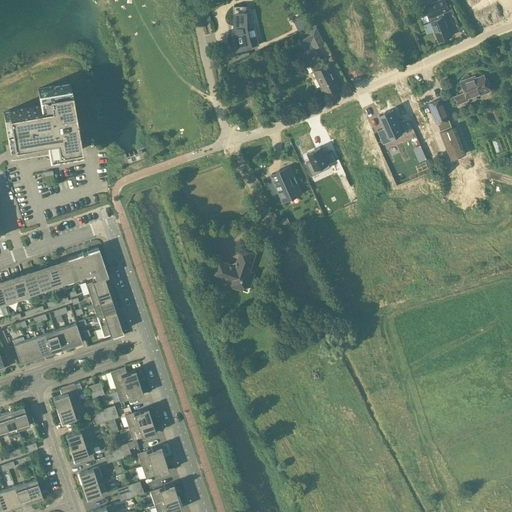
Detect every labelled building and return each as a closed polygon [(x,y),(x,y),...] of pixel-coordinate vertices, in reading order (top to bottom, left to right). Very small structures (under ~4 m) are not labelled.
[(430,18),(443,13),(450,10),(445,0),(438,0),(425,5),(430,18)] [(245,5),(232,6),(234,32),(232,33),(236,49),(259,44),(257,35),(250,37),(248,29),(245,5)] [(300,29),(310,25),(304,13),(295,18),(300,29)] [(438,40),(452,35),(443,13),(430,18),(438,40)] [(314,48),(325,43),(316,26),(298,34),(303,45),(310,41),(311,43),(307,45),(312,56),(304,60),(307,66),(321,60),(318,53),(317,54),(314,48)] [(234,55),(236,60),(250,53),(249,51),(234,55)] [(329,64),(324,66),(313,71),(320,86),(322,85),(325,92),(339,85),(329,64)] [(467,98),(490,89),(484,74),(471,79),(470,78),(461,81),(465,92),(454,96),(457,104),(468,100),(467,98)] [(230,89),(239,89),(240,79),(231,78),(230,89)] [(41,106),(9,111),(14,143),(46,138),(47,141),(47,142),(47,145),(48,149),(63,147),(80,144),(79,139),(79,135),(71,89),(39,94),(41,106)] [(429,103),(437,123),(450,118),(442,98),(429,103)] [(382,127),(375,131),(381,144),(402,135),(401,132),(404,131),(399,120),(396,122),(391,109),(377,115),(382,127)] [(466,153),(455,125),(440,131),(450,159),(466,153)] [(377,152),(369,134),(362,138),(356,126),(343,132),(348,144),(341,147),(347,162),(367,153),(368,156),(377,152)] [(336,160),(332,151),(325,155),(321,146),(308,152),(311,160),(306,163),(311,175),(330,167),(329,163),(336,160)] [(282,198),(300,189),(289,165),(271,174),(275,181),(268,184),(273,194),(279,191),(282,198)] [(347,172),(352,184),(360,181),(354,169),(347,172)] [(96,278),(104,276),(107,275),(99,249),(98,249),(98,247),(88,250),(87,250),(82,252),(66,257),(67,260),(68,260),(74,278),(94,271),(96,278)] [(238,260),(239,260),(238,263),(231,266),(228,265),(229,263),(219,260),(214,274),(230,280),(229,285),(248,291),(254,272),(249,271),(255,253),(241,249),(238,260)] [(56,264),(62,282),(74,278),(68,260),(67,260),(68,260),(56,264)] [(56,264),(45,268),(51,285),(62,282),(56,264)] [(311,296),(323,289),(311,266),(299,272),(311,296)] [(40,289),(51,285),(45,268),(34,272),(40,289)] [(29,293),(40,289),(34,272),(22,276),(29,297),(30,297),(29,293)] [(85,281),(89,293),(108,286),(104,276),(107,275),(104,276),(96,278),(85,281)] [(22,276),(11,279),(18,301),(29,297),(22,276)] [(11,279),(0,283),(0,284),(7,304),(18,301),(11,279)] [(89,305),(111,297),(108,286),(89,293),(92,303),(89,304),(89,305)] [(62,303),(69,301),(67,295),(60,297),(62,303)] [(288,301),(295,316),(307,311),(300,295),(288,301)] [(60,297),(53,300),(55,305),(62,303),(60,297)] [(94,308),(96,314),(115,308),(111,297),(89,305),(90,309),(94,308)] [(53,300),(46,302),(48,308),(55,305),(53,300)] [(100,325),(118,319),(115,308),(96,314),(100,325)] [(124,334),(118,319),(100,325),(103,336),(112,334),(113,338),(124,334)] [(82,342),(76,322),(65,326),(72,345),(82,342)] [(65,326),(55,329),(61,349),(72,345),(65,326)] [(55,329),(45,333),(51,352),(61,349),(55,329)] [(51,352),(45,333),(34,336),(41,355),(51,352)] [(34,336),(24,340),(31,359),(41,355),(34,336)] [(31,359),(24,340),(14,343),(20,362),(31,359)] [(0,354),(0,369),(4,368),(4,366),(9,364),(6,355),(1,356),(0,354)] [(139,382),(135,369),(127,372),(125,366),(124,366),(110,371),(116,389),(139,382)] [(506,386),(511,383),(511,370),(502,375),(506,386)] [(98,395),(104,393),(100,381),(94,383),(98,395)] [(139,382),(116,389),(120,402),(134,397),(143,394),(142,392),(143,392),(142,391),(139,382)] [(57,409),(80,401),(74,383),(60,388),(60,387),(59,388),(61,394),(53,397),(57,409)] [(98,395),(94,383),(88,385),(92,397),(98,395)] [(57,409),(61,421),(70,418),(70,419),(70,418),(85,414),(80,401),(57,409)] [(116,410),(114,404),(103,408),(104,414),(116,410)] [(23,406),(11,410),(18,429),(30,425),(23,406)] [(129,427),(152,419),(148,407),(139,410),(138,410),(139,410),(124,415),(129,427)] [(91,412),(93,418),(104,414),(103,408),(91,412)] [(18,429),(11,410),(1,413),(8,432),(9,437),(20,434),(18,429)] [(107,420),(118,416),(116,410),(104,414),(107,420)] [(104,414),(93,418),(95,424),(107,420),(104,414)] [(156,431),(152,419),(129,427),(133,440),(147,435),(156,432),(156,431)] [(70,447),(93,439),(89,427),(75,431),(74,431),(74,432),(66,435),(70,447)] [(70,447),(74,459),(83,456),(83,457),(83,456),(94,453),(90,441),(93,440),(93,439),(70,447)] [(37,448),(35,442),(23,446),(25,452),(37,448)] [(117,452),(129,448),(127,442),(115,446),(117,452)] [(164,457),(160,445),(152,448),(151,448),(137,453),(141,465),(164,457)] [(115,446),(104,450),(106,456),(117,452),(115,446)] [(117,452),(119,458),(131,454),(129,448),(117,452)] [(106,456),(108,462),(119,458),(117,452),(106,456)] [(31,461),(29,455),(17,459),(19,465),(31,461)] [(164,457),(141,465),(145,477),(159,473),(160,473),(168,470),(168,469),(169,469),(168,469),(164,457)] [(83,485),(102,478),(98,466),(88,469),(87,469),(87,470),(78,472),(83,485)] [(36,478),(25,482),(31,501),(43,497),(40,489),(47,487),(44,478),(37,480),(36,478)] [(83,485),(87,497),(95,494),(95,495),(96,494),(106,491),(102,478),(83,485)] [(140,480),(128,484),(130,490),(142,486),(140,480)] [(25,482),(14,485),(21,505),(31,501),(25,482)] [(177,495),(173,483),(164,486),(150,491),(154,503),(177,495)] [(130,490),(128,484),(117,488),(119,494),(130,490)] [(14,485),(4,489),(11,508),(21,505),(14,485)] [(132,496),(144,492),(142,486),(130,490),(132,496)] [(11,508),(4,489),(0,490),(0,510),(0,511),(11,508)] [(119,494),(121,500),(132,496),(130,490),(119,494)] [(181,508),(181,507),(177,495),(154,503),(156,511),(168,511),(172,511),(173,511),(173,510),(181,508)]
